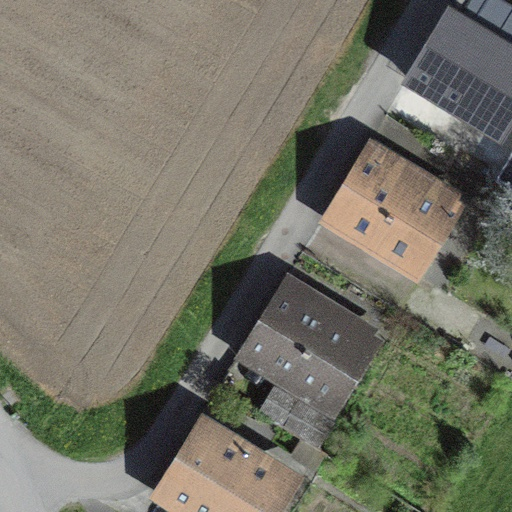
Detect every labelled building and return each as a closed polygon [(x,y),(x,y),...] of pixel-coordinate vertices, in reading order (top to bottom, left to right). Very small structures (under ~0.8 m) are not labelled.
[(511,125),(511,5),(503,0),(450,0),(410,65),(511,127),(511,125)] [(370,141),(320,224),(415,281),(465,197),(370,141)] [(511,152),(500,173),(511,179),(511,152)] [(289,278),(239,361),(336,419),(386,336),(289,278)] [(275,390),(263,409),(318,443),(329,425),(275,390)] [(198,425),(161,489),(199,511),(270,511),(291,478),(198,425)]
